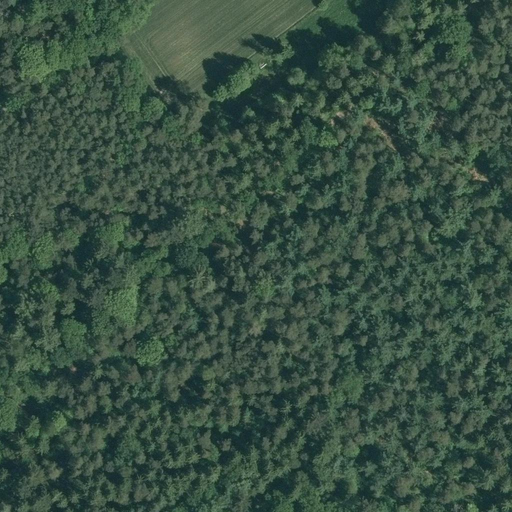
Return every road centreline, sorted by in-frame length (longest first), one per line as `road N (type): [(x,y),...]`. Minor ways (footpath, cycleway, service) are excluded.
road 1 (track): [(488,0),(326,111),(0,386)]
road 2 (track): [(0,246),(182,105),(248,177)]
road 3 (track): [(0,298),(209,134)]
road 4 (track): [(400,61),(511,203)]
road 5 (track): [(375,511),(511,402)]
